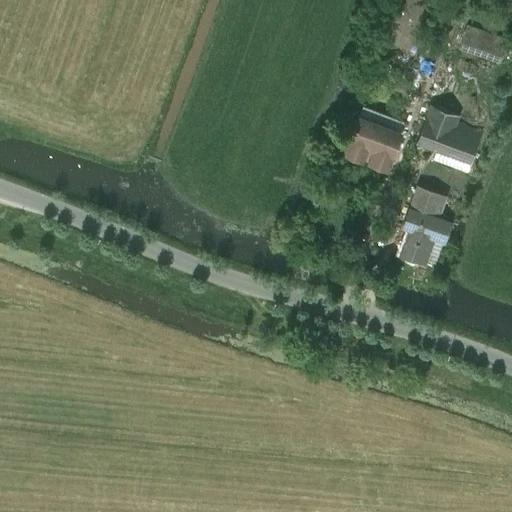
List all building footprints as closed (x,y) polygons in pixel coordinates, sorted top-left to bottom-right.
[(458,48),(501,63),(509,38),(466,24),(458,48)] [(430,104),(416,142),(471,162),(482,130),(457,121),(459,115),(430,104)] [(351,137),(346,151),(372,161),(374,164),(381,167),(384,166),(386,166),(391,152),(392,152),(400,132),(404,121),(363,105),(358,116),(351,137)] [(432,215),(436,205),(439,206),(444,193),(420,184),(411,207),(432,215)] [(407,227),(398,252),(424,262),(426,257),(435,260),(443,240),(444,240),(451,221),(432,215),(411,207),(410,206),(402,225),(407,227)]
